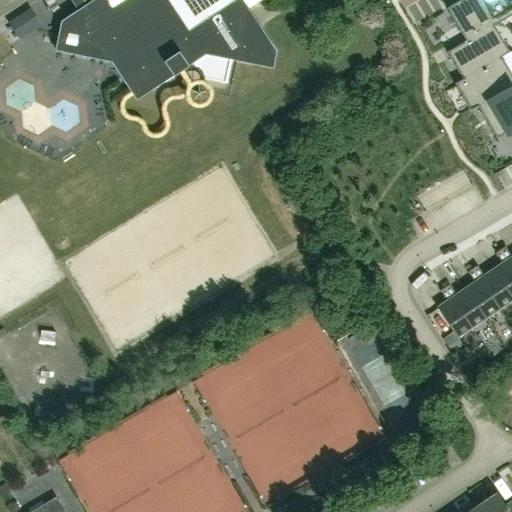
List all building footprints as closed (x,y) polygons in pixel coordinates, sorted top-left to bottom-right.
[(69,0),(76,10),(60,21),(54,50),(110,62),(135,100),(205,54),(272,68),(275,50),(247,8),(259,0),(69,0)] [(458,0),(445,8),(465,40),(446,52),(462,78),(463,78),(482,67),(500,56),(501,57),(509,52),(493,25),(492,25),(479,33),(458,0)] [(458,0),(479,33),(492,25),(477,0),(458,0)] [(511,0),(477,0),(492,25),(493,25),(511,14),(511,0)] [(19,39),(35,28),(24,12),(8,23),(19,39)] [(458,80),(453,83),(462,97),(470,110),(473,108),(477,106),(476,106),(493,95),(510,85),(511,84),(511,75),(508,69),(501,57),(500,56),(482,67),(463,78),(462,78),(458,80)] [(493,95),(476,106),(477,106),(496,138),(497,137),(507,155),(511,151),(511,84),(510,85),(493,95)] [(499,250),(511,269),(511,255),(511,256),(504,246),(499,250)] [(495,253),(502,263),(492,270),(511,299),(511,269),(499,250),(495,253)] [(476,265),(471,269),(498,309),(511,299),(492,270),(483,275),(476,265)] [(474,282),(464,288),(484,318),(498,309),(471,269),(467,271),(474,282)] [(484,318),(464,288),(456,294),(449,284),(443,288),(471,327),(484,318)] [(439,290),(446,301),(436,307),(453,332),(456,337),(471,327),(443,288),(439,290)] [(453,332),(441,339),(451,353),(462,345),(456,337),(453,332)] [(370,403),(378,398),(349,358),(349,353),(316,354),(317,355),(318,378),(307,385),(293,386),(293,437),(300,445),(348,445),(350,447),(358,442),(358,432),(370,432),(370,449),(373,452),(385,444),(385,423),(391,431),(399,425),(395,420),(371,420),(370,403)] [(478,505),(482,511),(511,511),(511,500),(505,506),(496,493),(478,505)] [(232,511),(222,495),(194,511),(232,511)] [(64,511),(56,497),(29,511),(64,511)]
